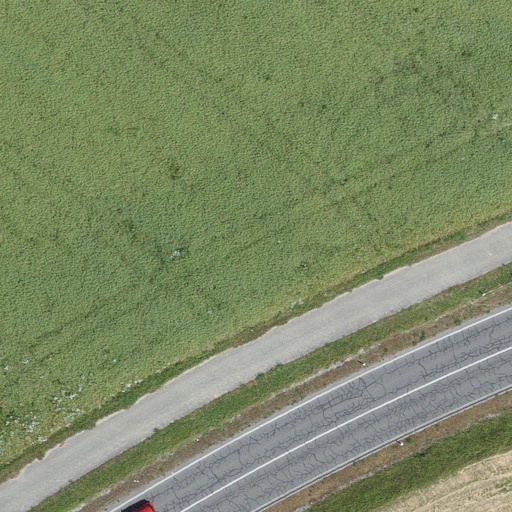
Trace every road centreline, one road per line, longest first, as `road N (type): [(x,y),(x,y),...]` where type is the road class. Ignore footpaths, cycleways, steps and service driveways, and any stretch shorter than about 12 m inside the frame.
road 1 (track): [(3,511),(182,395),(384,294),(511,243)]
road 2 (primary): [(511,346),(364,414),(184,511)]
